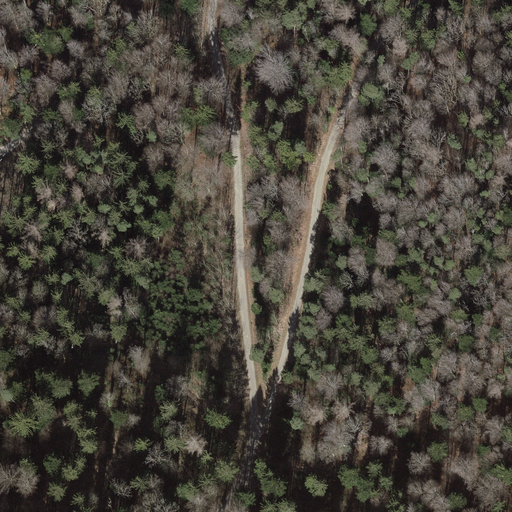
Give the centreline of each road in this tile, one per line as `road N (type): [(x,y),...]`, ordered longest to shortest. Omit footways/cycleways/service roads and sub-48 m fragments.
road 1 (track): [(222,511),(247,473),(256,402),(239,244),(238,132),(210,0)]
road 2 (track): [(252,437),(272,401),(335,156),(381,34),(417,0)]
road 3 (track): [(170,0),(0,154)]
